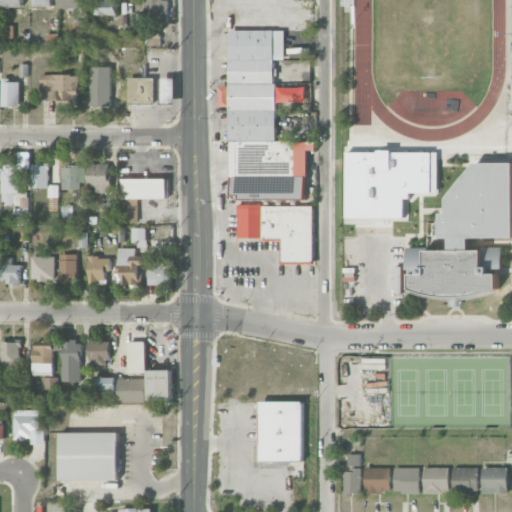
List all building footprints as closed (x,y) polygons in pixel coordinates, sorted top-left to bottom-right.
[(60,0),(60,8),(82,8),(82,0),(60,0)] [(93,0),(94,15),(117,15),(116,0),(93,0)] [(159,0),(146,0),(147,15),(159,15),(159,23),(169,23),(168,0),(160,0),(159,0)] [(84,35),(84,23),(74,23),(74,36),(84,35)] [(231,198),(308,199),(308,150),(316,150),(316,142),(277,142),(277,103),(305,103),(305,86),(275,86),(275,58),(285,58),(285,31),(230,30),(230,86),(220,86),(220,107),(232,107),(231,198)] [(78,75),(42,74),(42,99),(58,100),(58,108),(78,108),(78,75)] [(128,102),(154,103),(154,78),(128,78),(128,102)] [(175,78),(162,78),(161,103),(175,103),(175,78)] [(2,107),(21,107),(20,80),(2,80),(2,107)] [(112,106),(111,84),(90,84),(91,107),(112,106)] [(422,158),(367,158),(367,152),(347,152),(347,166),(355,166),(355,203),(422,203),(422,189),(430,189),(430,176),(422,176),(422,158)] [(511,237),(511,162),(470,163),(448,210),(448,213),(441,213),(441,239),(450,239),(450,250),(427,250),(427,267),(420,267),(420,275),(411,275),(411,291),(421,295),(499,295),(499,273),(490,273),(490,266),(484,266),(484,250),(471,250),(470,238),(511,237)] [(89,187),(96,187),(96,192),(110,192),(110,164),(89,163),(89,187)] [(2,206),(14,206),(14,225),(28,225),(28,192),(20,192),(20,164),(2,164),(2,206)] [(32,164),(31,188),(48,188),(48,197),(58,197),(59,185),(49,185),(50,164),(32,164)] [(62,166),(62,189),(84,189),(84,166),(62,166)] [(167,179),(124,178),(123,222),(138,222),(138,198),(167,199),(167,179)] [(117,203),(102,203),(101,214),(117,215),(117,203)] [(314,264),(315,204),(239,204),(239,239),(281,239),(281,264),(314,264)] [(146,228),(132,228),(132,244),(146,244),(146,228)] [(88,248),(88,232),(80,232),(79,248),(88,248)] [(135,249),(121,249),(120,285),(142,285),(142,256),(134,256),(135,249)] [(61,285),(78,285),(78,254),(60,254),(61,285)] [(55,257),(32,256),(32,280),(54,280),(55,257)] [(13,258),(2,257),(1,282),(20,283),(21,265),(12,264),(13,258)] [(90,283),(110,282),(110,257),(89,258),(90,283)] [(149,285),(171,285),(171,260),(148,260),(149,285)] [(1,341),(1,366),(20,366),(21,342),(1,341)] [(81,382),(82,341),(63,341),(62,381),(81,382)] [(147,341),(129,342),(130,373),(147,373),(147,341)] [(53,375),(54,342),(34,342),(33,375),(53,375)] [(111,342),(90,342),(90,365),(106,365),(106,358),(111,358),(111,342)] [(172,370),(148,371),(149,401),(173,400),(172,370)] [(94,390),(117,390),(116,376),(94,377),(94,390)] [(58,389),(58,377),(42,377),(42,389),(58,389)] [(119,379),(119,403),(147,403),(146,378),(119,379)] [(305,401),(260,401),(260,462),(305,462),(305,401)] [(39,410),(14,410),(14,440),(31,440),(31,444),(44,444),(45,429),(39,429),(39,410)] [(60,480),(120,480),(120,432),(60,432),(60,480)] [(360,496),(361,454),(349,454),(349,472),(345,472),(344,495),(360,496)] [(366,493),(390,493),(390,467),(366,467),(366,493)] [(420,467),(395,468),(395,493),(420,493),(420,467)] [(450,468),(424,467),(424,491),(449,492),(450,468)] [(478,467),(453,468),(454,490),(479,490),(478,467)] [(509,493),(508,467),(483,467),(483,493),(509,493)]
